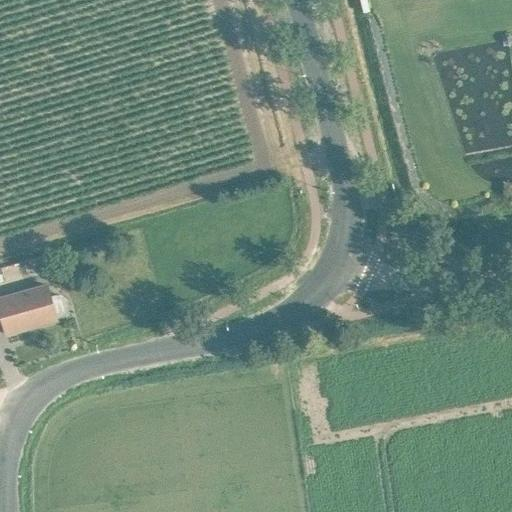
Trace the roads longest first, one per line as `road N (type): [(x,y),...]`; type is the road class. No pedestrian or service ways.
road 1 (tertiary): [(6,511),(5,459),(24,400),(77,370),(247,334),(295,312),(338,260)]
road 2 (tertiary): [(338,260),(347,206),(299,0)]
road 3 (unclassified): [(511,273),(394,280),(338,260)]
